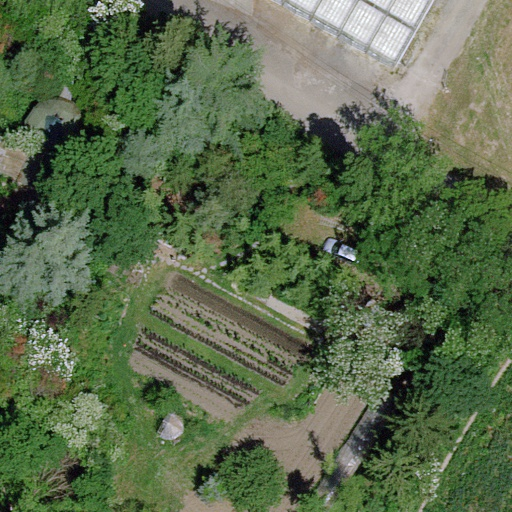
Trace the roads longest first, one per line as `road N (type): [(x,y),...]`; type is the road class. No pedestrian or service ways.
road 1 (unclassified): [(511,223),(291,108),(127,0)]
road 2 (track): [(443,511),(511,377)]
